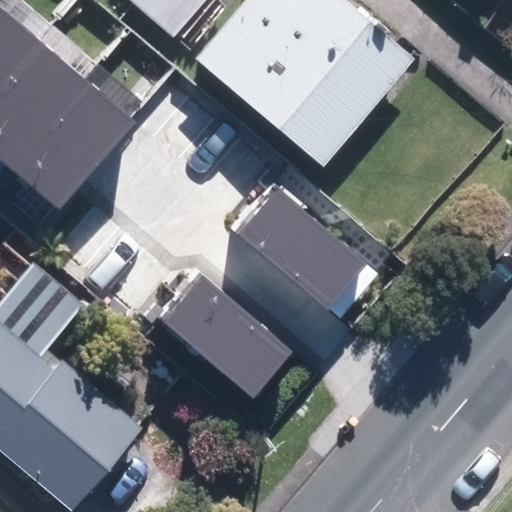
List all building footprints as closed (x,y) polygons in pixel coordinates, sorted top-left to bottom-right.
[(130,0),(172,39),(209,0),(130,0)] [(243,0),(193,61),(322,169),(414,59),(343,0),(243,0)] [(0,9),(0,86),(38,41),(0,9)] [(85,81),(38,41),(0,86),(0,157),(12,167),(85,81)] [(171,75),(136,115),(155,132),(131,159),(170,193),(210,149),(226,163),(245,141),(171,75)] [(85,81),(12,167),(62,210),(136,124),(85,81)] [(366,263),(278,189),(241,233),(328,307),(366,263)] [(34,262),(0,301),(0,324),(40,359),(85,306),(34,262)] [(292,349),(197,269),(156,317),(251,397),(292,349)] [(0,452),(68,511),(72,511),(142,430),(60,361),(53,370),(40,359),(0,324),(0,452)]
